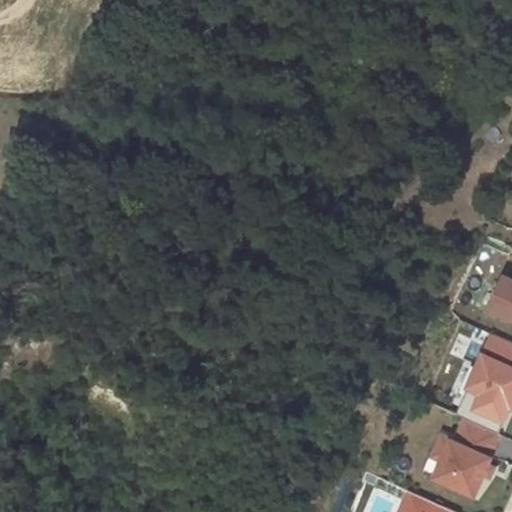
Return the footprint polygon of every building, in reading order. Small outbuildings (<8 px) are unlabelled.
[(511,277),(507,276),(493,306),(511,315),(511,277)] [(511,338),(496,331),(472,384),(511,402),(511,338)] [(445,457),(437,473),(477,491),(494,455),(491,453),(502,431),(467,416),(457,438),(454,436),(445,457)] [(434,452),(445,457),(454,436),(444,432),(434,452)] [(459,511),(460,510),(411,488),(400,511),(459,511)]
